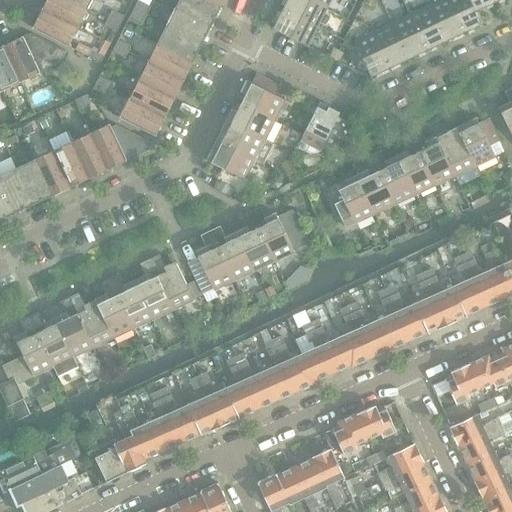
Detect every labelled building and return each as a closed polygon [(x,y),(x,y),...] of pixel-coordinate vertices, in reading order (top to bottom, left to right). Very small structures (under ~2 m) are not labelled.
[(77,28),(87,9),(69,0),(46,0),(42,9),(77,28)] [(91,0),(69,0),(87,9),(91,0)] [(145,16),(150,7),(138,0),(133,10),(145,16)] [(220,8),(204,0),(178,0),(175,8),(211,26),(220,8)] [(316,27),(326,9),(308,0),(286,0),(282,9),(311,25),(316,27)] [(308,0),(326,9),(330,0),(308,0)] [(373,9),(376,0),(363,0),(362,3),(373,9)] [(464,33),(447,0),(441,0),(428,6),(445,42),(464,33)] [(476,11),(470,0),(447,0),(464,33),(483,23),(477,10),(476,11)] [(494,2),(493,0),(470,0),(476,11),(477,10),(494,2)] [(445,42),(428,6),(410,15),(427,50),(445,42)] [(202,44),(211,26),(175,8),(166,26),(202,44)] [(68,46),(77,28),(42,9),(32,28),(68,46)] [(307,46),(316,27),(311,25),(282,9),(272,29),(307,46)] [(141,25),(145,16),(133,10),(128,18),(141,25)] [(120,25),(124,16),(112,11),(108,19),(120,25)] [(427,50),(410,15),(391,24),(408,59),(427,50)] [(116,32),(120,25),(108,19),(104,26),(116,32)] [(408,59),(391,24),(373,33),(390,68),(408,59)] [(202,44),(166,26),(157,44),(192,62),(202,44)] [(59,63),(66,51),(30,33),(3,46),(20,82),(34,75),(59,63)] [(390,68),(373,33),(354,42),(370,77),(390,68)] [(100,63),(110,44),(103,40),(97,52),(78,43),(75,50),(100,63)] [(127,52),(130,46),(118,40),(114,46),(127,52)] [(183,80),(192,62),(157,44),(147,63),(183,80)] [(20,82),(3,46),(0,46),(0,87),(1,91),(20,82)] [(127,52),(114,46),(111,52),(124,58),(127,52)] [(334,60),(339,50),(333,48),(328,57),(334,60)] [(339,62),(344,53),(339,50),(334,60),(339,62)] [(174,99),(183,80),(147,63),(138,81),(174,99)] [(284,100),(273,95),(278,86),(255,74),(245,94),(241,91),(236,100),(273,119),(278,111),(284,100)] [(109,89),(112,82),(99,76),(96,83),(109,89)] [(174,99),(138,81),(129,99),(165,117),(174,99)] [(109,89),(96,83),(93,89),(106,95),(109,89)] [(511,87),(503,91),(511,107),(500,112),(511,137),(511,87)] [(88,110),(81,97),(75,100),(81,113),(88,110)] [(155,136),(165,117),(129,99),(119,118),(155,136)] [(269,129),(273,119),(236,100),(226,120),(264,139),(264,138),(269,129)] [(323,149),(338,117),(337,117),(340,112),(319,102),(301,138),(302,138),(297,148),(307,152),(310,154),(314,154),(318,153),(321,152),(323,149)] [(345,146),(355,126),(338,117),(323,149),(331,153),(345,146)] [(490,146),(499,141),(488,118),(468,128),(465,123),(456,127),(474,165),(483,161),(482,159),(492,155),(493,157),(495,156),(490,146)] [(254,159),(263,140),(264,139),(226,120),(216,140),(254,159)] [(34,132),(30,124),(23,128),(26,136),(34,132)] [(148,150),(151,143),(116,125),(111,127),(109,124),(90,133),(107,169),(148,150)] [(474,165),(456,127),(446,132),(449,137),(438,142),(454,175),(455,174),(455,172),(463,168),(464,170),(474,165)] [(454,175),(438,142),(428,147),(420,131),(410,135),(434,185),(443,180),(442,178),(452,173),(453,175),(454,175)] [(107,169),(90,133),(71,142),(89,178),(107,169)] [(434,185),(410,135),(401,140),(408,156),(398,161),(414,194),(415,193),(414,191),(423,187),(424,189),(434,185)] [(244,178),(254,159),(216,140),(211,149),(216,152),(206,171),(218,177),(222,169),(244,179),(244,178)] [(89,178),(71,142),(53,151),(70,187),(89,178)] [(414,194),(398,161),(388,166),(380,150),(370,154),(393,203),(403,199),(402,197),(412,192),(413,195),(414,194)] [(70,187),(53,151),(34,159),(51,196),(70,187)] [(393,203),(370,154),(361,159),(368,175),(358,180),(372,211),(383,206),(384,208),(393,203)] [(51,196),(34,159),(16,168),(33,205),(51,196)] [(296,172),(290,160),(281,164),(287,176),(296,172)] [(33,205),(16,168),(0,175),(0,182),(14,213),(33,205)] [(511,182),(511,170),(502,175),(507,185),(511,182)] [(281,184),(280,178),(273,177),(269,181),(271,187),(277,189),(281,184)] [(372,211),(358,180),(347,185),(345,180),(326,189),(333,204),(342,200),(354,223),(356,222),(363,218),(363,216),(372,211)] [(0,220),(14,213),(0,182),(0,220)] [(226,194),(230,187),(220,182),(216,189),(226,194)] [(308,244),(292,209),(277,216),(278,218),(267,223),(260,207),(250,211),(274,261),(294,252),(294,251),(308,244)] [(274,261),(250,211),(240,216),(248,232),(237,237),(254,271),(264,266),(274,261)] [(254,271),(237,237),(227,242),(220,226),(210,230),(233,280),(254,271)] [(233,280),(210,230),(200,235),(208,251),(197,256),(209,281),(199,286),(203,295),(213,290),(224,285),(233,280)] [(511,294),(511,266),(510,261),(497,267),(496,264),(498,263),(489,243),(480,247),(490,269),(503,298),(511,294)] [(503,298),(490,269),(479,275),(478,272),(479,271),(470,251),(462,255),(484,307),(503,298)] [(189,291),(177,265),(166,271),(159,255),(149,259),(173,309),(182,305),(203,295),(199,286),(189,291)] [(484,307),(462,255),(454,259),(462,279),(464,278),(465,281),(453,287),(465,315),(466,315),(484,307)] [(173,309),(149,259),(139,264),(147,280),(137,285),(153,319),(173,309)] [(307,280),(311,271),(306,268),(296,280),(298,285),(307,280)] [(465,315),(453,287),(441,292),(440,288),(441,287),(432,268),(424,272),(447,325),(467,316),(466,315),(465,315)] [(447,325),(424,272),(415,276),(424,296),(426,295),(427,298),(415,303),(428,334),(447,325)] [(153,319),(137,285),(126,290),(119,274),(109,278),(133,328),(153,319)] [(409,341),(385,289),(379,276),(371,280),(377,293),(378,293),(386,312),(388,311),(389,315),(377,320),(390,349),(409,341)] [(133,328),(109,278),(99,283),(107,299),(96,304),(113,338),(133,328)] [(428,334),(415,303),(402,309),(401,306),(403,305),(394,285),(385,289),(409,341),(427,332),(428,334)] [(275,293),(272,286),(264,290),(268,297),(275,293)] [(113,338),(96,304),(86,309),(79,293),(69,297),(93,347),(113,338)] [(93,347),(69,297),(59,302),(67,318),(57,323),(72,354),(82,349),(83,352),(93,347)] [(390,349),(377,320),(365,326),(364,322),(365,322),(356,302),(348,306),(371,357),(390,349)] [(371,357),(348,306),(340,310),(348,330),(350,329),(351,331),(339,337),(351,364),(351,366),(371,357)] [(224,318),(220,311),(213,314),(217,322),(224,318)] [(72,354),(57,323),(46,328),(39,312),(29,316),(53,366),(58,376),(78,367),(72,354)] [(53,366),(29,316),(19,321),(27,337),(16,342),(23,356),(28,367),(31,373),(33,376),(53,366)] [(351,364),(339,337),(328,342),(327,339),(328,338),(319,319),(311,323),(333,373),(351,364)] [(333,373),(311,323),(302,327),(311,346),(312,346),(314,349),(302,354),(314,381),(333,373)] [(184,337),(181,330),(173,333),(177,340),(184,337)] [(271,340),(267,331),(267,330),(260,333),(264,343),(271,340)] [(315,383),(314,381),(302,354),(290,360),(288,357),(290,356),(281,336),(273,340),(296,391),(315,383)] [(296,391),(273,340),(264,344),(273,363),(274,362),(276,366),(264,371),(277,400),(296,391)] [(511,344),(502,349),(503,353),(496,356),(508,383),(511,380),(511,344)] [(277,400),(264,371),(252,376),(250,373),(252,372),(243,353),(234,357),(257,408),(277,400)] [(508,383),(496,356),(489,359),(487,355),(469,364),(481,390),(499,382),(501,386),(508,383)] [(31,373),(28,367),(23,356),(2,366),(9,381),(14,378),(17,385),(33,377),(33,376),(31,373)] [(257,408),(234,357),(226,361),(235,380),(237,380),(238,383),(226,388),(239,417),(257,408)] [(481,390),(469,364),(450,372),(452,375),(444,379),(456,406),(464,402),(463,398),(481,390)] [(98,382),(96,378),(93,372),(83,377),(87,387),(98,382)] [(239,417),(226,388),(213,394),(212,391),(214,390),(206,373),(197,377),(219,427),(240,418),(239,417)] [(219,427),(197,377),(190,381),(197,397),(199,396),(200,400),(186,406),(199,434),(200,434),(201,435),(219,427)] [(23,399),(17,385),(14,378),(9,381),(0,384),(0,391),(7,406),(23,399)] [(199,434),(186,406),(176,410),(175,407),(176,407),(164,379),(154,384),(158,391),(181,442),(199,434)] [(88,389),(85,383),(84,381),(76,385),(80,393),(88,389)] [(181,442),(158,391),(151,395),(159,414),(160,413),(162,417),(150,422),(163,450),(181,442)] [(498,406),(494,398),(486,401),(490,409),(498,406)] [(490,409),(486,401),(478,405),(481,413),(490,409)] [(163,450),(150,422),(138,427),(137,424),(138,423),(129,404),(121,408),(144,459),(163,450)] [(397,432),(385,406),(384,406),(377,409),(375,405),(357,414),(368,440),(385,432),(388,436),(397,432)] [(144,459),(121,408),(120,408),(121,411),(113,415),(124,438),(113,443),(115,448),(126,473),(147,464),(144,459)] [(368,440),(357,414),(338,422),(339,426),(332,429),(344,457),(352,453),(351,448),(368,440)] [(458,445),(500,425),(496,418),(482,425),(477,415),(450,427),(458,445)] [(493,449),(490,442),(504,435),(500,425),(458,445),(466,462),(493,449)] [(381,482),(422,462),(414,444),(387,457),(392,467),(377,474),(381,482)] [(9,490),(65,463),(73,459),(67,448),(52,455),(51,454),(45,456),(43,451),(0,471),(0,483),(4,492),(9,490)] [(126,473),(115,448),(105,453),(104,450),(94,455),(106,482),(126,473)] [(333,483),(344,477),(331,448),(312,457),(312,458),(326,488),(335,508),(344,504),(335,485),(334,485),(333,483)] [(475,480),(511,463),(511,453),(498,460),(493,449),(466,462),(475,480)] [(386,458),(383,451),(374,454),(378,462),(386,458)] [(378,462),(374,454),(367,458),(370,466),(378,462)] [(321,511),(313,494),(326,488),(312,458),(294,467),(315,511),(321,511)] [(404,492),(431,480),(422,462),(381,482),(385,491),(387,490),(391,499),(404,492)] [(22,504),(73,479),(65,463),(9,490),(17,506),(22,504)] [(511,488),(506,476),(511,473),(511,463),(475,480),(484,501),(511,488)] [(315,511),(294,467),(277,475),(291,504),(304,498),(310,511),(315,511)] [(25,511),(45,511),(65,503),(90,490),(81,474),(73,479),(22,504),(25,511)] [(278,508),(289,503),(289,505),(291,504),(277,475),(276,474),(257,482),(270,511),(282,511),(281,510),(279,510),(278,508)] [(394,511),(405,511),(439,497),(431,480),(404,492),(408,501),(393,509),(394,511)] [(365,489),(361,481),(352,485),(356,493),(365,489)] [(231,511),(218,483),(199,491),(200,493),(198,494),(206,511),(231,511)] [(489,511),(508,511),(511,510),(511,489),(511,488),(484,501),(489,511)] [(369,497),(365,489),(356,493),(359,501),(369,497)] [(206,511),(198,494),(183,501),(187,511),(206,511)] [(445,511),(439,497),(405,511),(445,511)] [(187,511),(183,501),(165,509),(166,511),(187,511)]
